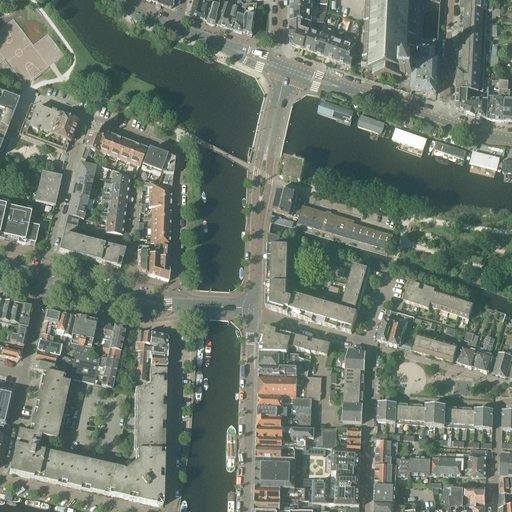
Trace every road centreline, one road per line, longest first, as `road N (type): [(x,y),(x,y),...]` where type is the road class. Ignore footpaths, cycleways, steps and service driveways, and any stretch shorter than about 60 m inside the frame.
road 1 (residential): [(176,306),(179,155),(84,121)]
road 2 (residential): [(171,511),(176,306)]
road 3 (residential): [(245,511),(251,329)]
road 4 (residential): [(366,511),(367,346)]
road 5 (residential): [(84,121),(47,272)]
road 6 (residential): [(131,511),(0,482)]
road 7 (residential): [(444,122),(449,0)]
